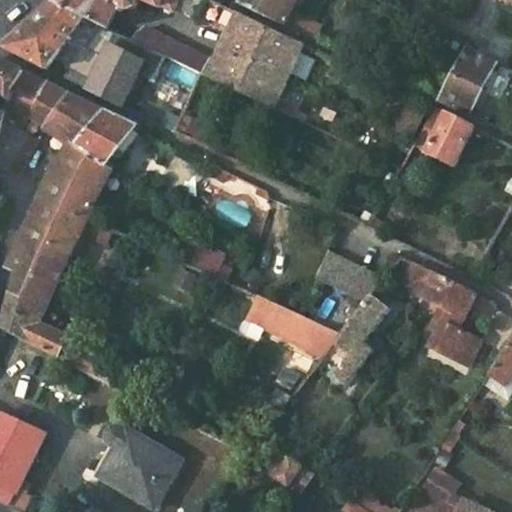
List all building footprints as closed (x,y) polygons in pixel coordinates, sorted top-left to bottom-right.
[(182,0),(62,0),(57,5),(110,30),(121,7),(130,11),(136,9),(139,2),(138,0),(141,0),(162,9),(163,7),(176,13),(177,12),(182,0)] [(198,21),(207,0),(182,0),(177,12),(198,21)] [(306,46),(208,0),(207,0),(198,21),(214,29),(216,26),(229,32),(208,76),(276,109),(306,46)] [(242,0),(240,5),(262,16),(270,0),(242,0)] [(270,0),(262,16),(286,27),(299,0),(270,0)] [(110,30),(57,5),(39,21),(6,50),(46,70),(61,39),(71,43),(67,70),(93,82),(106,55),(117,33),(110,30)] [(300,18),(295,28),(317,39),(320,33),(314,30),(316,25),(300,18)] [(140,33),(136,42),(202,74),(205,75),(212,61),(146,28),(140,33)] [(192,96),(202,74),(136,42),(117,33),(106,55),(192,96)] [(469,46),(441,102),(471,117),(499,63),(499,61),(469,46)] [(27,74),(0,60),(0,165),(11,173),(12,172),(27,146),(32,139),(23,133),(6,122),(7,117),(0,112),(0,96),(1,96),(11,103),(16,94),(27,74)] [(27,74),(16,94),(38,105),(50,85),(27,74)] [(28,121),(45,130),(69,95),(50,85),(38,105),(28,121)] [(23,133),(28,121),(38,105),(16,94),(11,103),(7,117),(6,122),(23,133)] [(69,95),(45,130),(72,147),(74,148),(106,113),(69,95)] [(425,119),(406,109),(394,134),(413,143),(425,119)] [(461,170),(480,131),(438,110),(418,145),(416,148),(461,170)] [(106,113),(74,148),(108,169),(138,129),(106,113)] [(219,139),(199,129),(193,140),(214,150),(219,139)] [(413,143),(394,134),(391,132),(377,157),(388,162),(402,169),(404,169),(416,148),(418,145),(413,143)] [(22,178),(39,143),(32,139),(27,146),(12,172),(22,178)] [(72,147),(53,174),(75,184),(100,195),(110,173),(111,171),(108,169),(74,148),(72,147)] [(388,162),(374,191),(386,197),(402,169),(388,162)] [(40,201),(63,212),(75,184),(53,174),(40,201)] [(100,195),(75,184),(63,212),(86,222),(100,195)] [(40,201),(32,219),(78,241),(80,235),(86,222),(63,212),(40,201)] [(18,275),(13,294),(49,309),(51,304),(57,290),(78,241),(32,219),(8,270),(18,275)] [(86,222),(80,235),(107,248),(112,234),(86,222)] [(372,296),(385,280),(329,252),(316,279),(367,304),(372,296)] [(195,255),(190,266),(228,284),(234,273),(195,255)] [(436,274),(417,265),(405,289),(424,299),(436,274)] [(436,274),(424,299),(441,307),(429,331),(437,335),(430,350),(447,358),(448,355),(471,367),(482,344),(458,333),(478,295),(436,274)] [(42,325),(49,309),(13,294),(1,331),(58,359),(59,356),(79,366),(78,368),(109,384),(118,366),(67,340),(68,338),(42,325)] [(391,310),(372,296),(367,304),(342,337),(335,345),(351,357),(335,377),(347,387),(375,351),(365,343),(391,310)] [(297,317),(259,300),(249,322),(324,360),(335,345),(342,337),(297,317)] [(200,312),(177,349),(182,353),(205,315),(200,312)] [(98,328),(90,346),(124,363),(133,345),(98,328)] [(511,340),(488,376),(505,387),(511,377),(511,340)] [(277,390),(265,406),(282,415),(293,400),(277,390)] [(0,501),(10,507),(22,482),(45,435),(0,414),(0,501)] [(280,430),(274,425),(261,441),(268,446),(274,437),(280,430)] [(117,449),(101,478),(155,509),(182,461),(129,430),(128,432),(117,428),(115,428),(113,428),(111,429),(110,430),(108,433),(107,435),(107,437),(108,440),(111,444),(114,448),(117,449)] [(289,447),(274,437),(268,446),(283,456),(289,447)] [(260,440),(249,455),(268,468),(266,471),(301,495),(314,476),(283,456),(268,446),(261,441),(260,440)] [(443,511),(458,511),(465,499),(457,495),(463,485),(430,465),(414,489),(445,510),(443,511)] [(22,482),(10,507),(19,511),(22,511),(29,498),(25,496),(30,486),(22,482)] [(350,500),(339,493),(333,502),(344,510),(350,500)] [(491,511),(465,499),(458,511),(491,511)] [(348,511),(368,511),(350,500),(344,510),(348,511)] [(0,511),(19,511),(10,507),(0,501),(0,511)]
